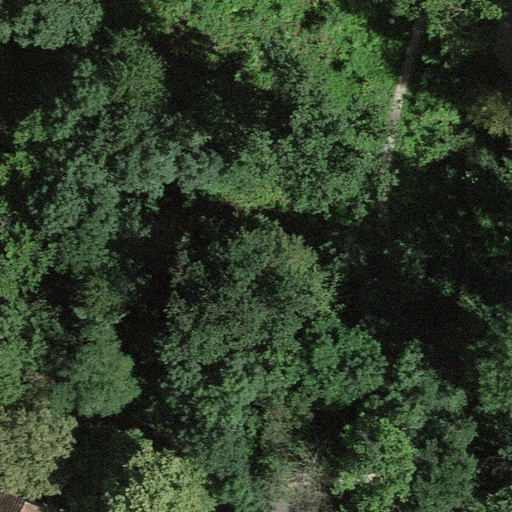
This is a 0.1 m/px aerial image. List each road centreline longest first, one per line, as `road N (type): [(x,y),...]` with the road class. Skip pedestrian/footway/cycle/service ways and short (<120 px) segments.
road 1 (residential): [(283,511),(0,378)]
road 2 (track): [(435,0),(511,98)]
